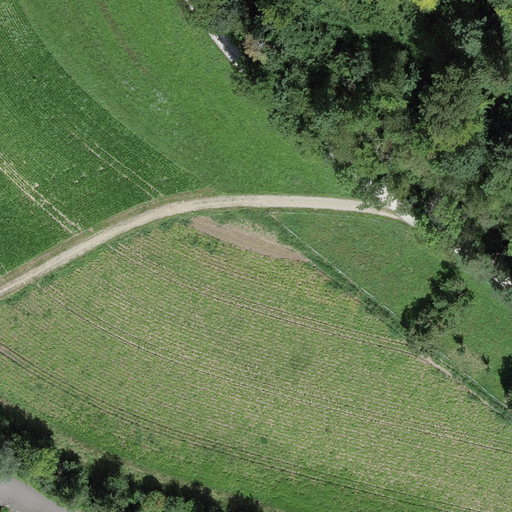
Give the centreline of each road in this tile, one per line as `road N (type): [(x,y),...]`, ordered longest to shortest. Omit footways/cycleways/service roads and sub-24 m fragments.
road 1 (track): [(0,289),(132,218),(242,200),(417,222)]
road 2 (track): [(511,287),(289,119),(196,0)]
